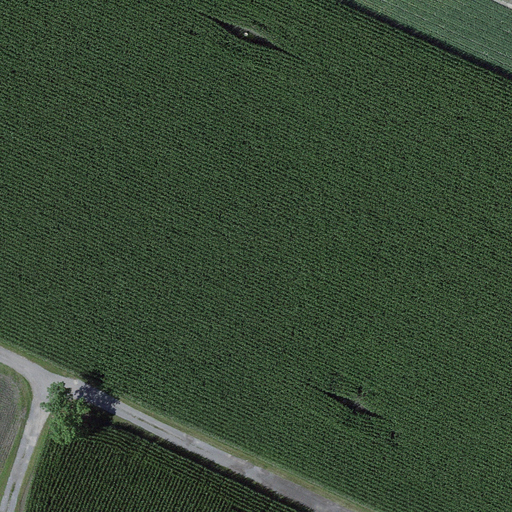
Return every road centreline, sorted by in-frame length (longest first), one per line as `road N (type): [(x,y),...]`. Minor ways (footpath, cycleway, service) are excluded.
road 1 (track): [(337,511),(0,354)]
road 2 (track): [(52,377),(6,511)]
